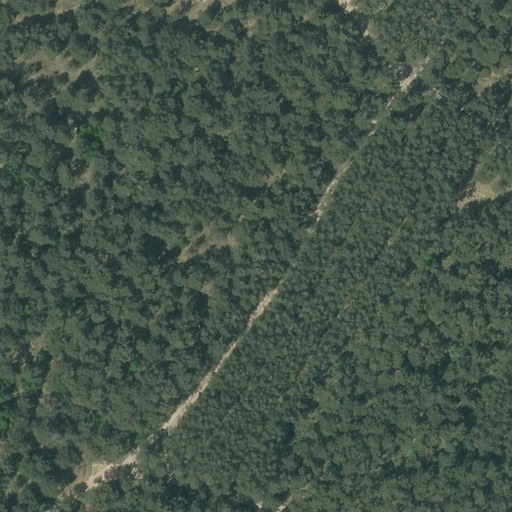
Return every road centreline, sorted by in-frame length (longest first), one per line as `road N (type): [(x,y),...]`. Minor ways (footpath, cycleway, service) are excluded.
road 1 (track): [(402,81),(186,381),(153,474)]
road 2 (track): [(295,511),(153,474)]
road 3 (track): [(153,474),(81,470),(47,511)]
road 4 (track): [(511,132),(439,91),(402,81)]
